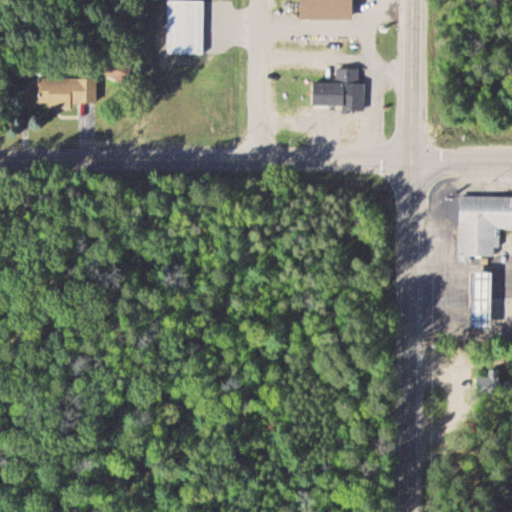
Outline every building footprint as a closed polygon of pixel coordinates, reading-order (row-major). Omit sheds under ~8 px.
[(206,2),(170,2),(170,55),(206,55),(206,2)] [(105,75),(127,84),(134,68),(112,59),(105,75)] [(315,107),(363,108),(363,69),(337,69),(337,83),(315,82),(315,107)] [(41,78),(41,106),(99,106),(99,78),(41,78)] [(471,258),(471,254),(496,254),(496,226),(511,226),(511,194),(461,194),(461,258),(471,258)] [(472,327),(473,269),(493,270),(492,328),(472,327)]
